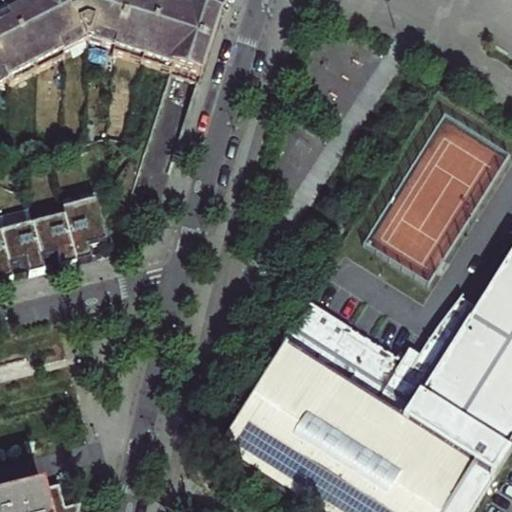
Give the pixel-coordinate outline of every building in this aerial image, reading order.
[(0,88),(4,86),(7,90),(62,63),(59,58),(85,45),(111,53),(110,58),(167,76),(170,72),(197,80),(220,10),(190,0),(26,0),(0,13),(0,88)] [(0,104),(11,98),(7,90),(4,86),(0,88),(0,104)] [(82,148),(74,149),(76,157),(84,155),(82,148)] [(24,163),(9,166),(10,174),(25,170),(24,163)] [(0,286),(10,284),(6,270),(20,267),(23,266),(26,280),(42,276),(38,262),(52,259),(54,258),(58,272),(89,264),(86,249),(89,249),(104,245),(94,204),(60,213),(61,219),(0,234),(0,286)] [(307,304),(281,344),(286,347),(218,454),(311,511),(472,511),(511,449),(511,249),(475,309),(457,300),(416,365),(412,371),(402,365),(307,304)] [(412,371),(416,365),(406,358),(402,365),(412,371)] [(0,502),(0,511),(79,511),(81,505),(65,510),(59,488),(7,501),(0,502)]
